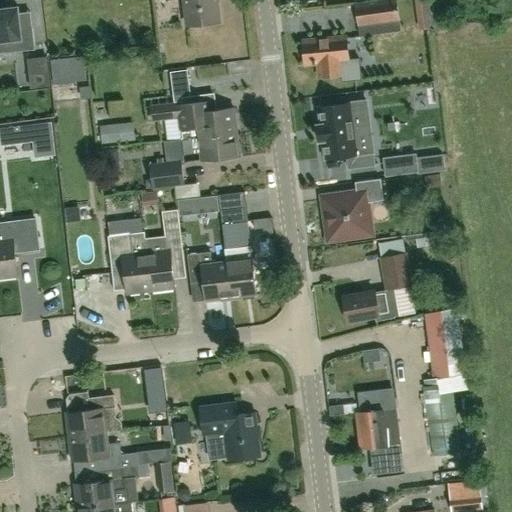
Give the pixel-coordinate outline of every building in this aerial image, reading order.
[(183,0),(187,25),(220,21),(217,0),(183,0)] [(359,27),(400,21),(397,0),(375,0),(355,3),(359,27)] [(422,0),(425,14),(432,13),(430,0),(422,0)] [(19,5),(0,7),(0,42),(2,42),(4,53),(35,49),(31,11),(20,12),(19,5)] [(352,60),(349,61),(347,38),(304,42),(306,65),(318,64),(319,79),(342,77),(342,79),(349,79),(353,78),(356,76),(359,73),(359,70),(359,66),(358,64),(355,62),(352,60)] [(263,89),(260,63),(238,66),(241,91),(263,89)] [(182,103),(151,107),(153,122),(179,118),(182,139),(237,133),(234,109),(214,111),(212,100),(182,103)] [(322,124),(317,125),(319,140),(323,140),(326,158),(348,155),(349,167),(374,164),(372,152),(357,154),(352,121),(368,119),(365,101),(319,107),(322,124)] [(400,103),(376,104),(378,139),(402,138),(400,103)] [(31,123),(0,126),(0,129),(2,144),(33,140),(35,156),(56,153),(52,121),(31,123)] [(123,123),(100,126),(102,144),(124,141),(123,123)] [(237,133),(182,139),(184,156),(202,153),(202,161),(240,157),(237,133)] [(384,157),(387,176),(417,172),(415,153),(384,157)] [(153,189),(185,185),(182,160),(150,164),(153,189)] [(357,195),(325,200),(327,213),(325,216),(326,223),(329,225),(331,239),(355,236),(355,231),(369,229),(366,204),(384,201),(381,180),(355,183),(357,195)] [(14,190),(13,221),(29,222),(30,191),(14,190)] [(220,200),(221,210),(223,223),(247,221),(245,197),(220,200)] [(146,241),(145,241),(151,291),(175,288),(170,250),(169,250),(168,246),(181,244),(177,210),(163,212),(166,238),(146,241)] [(145,233),(144,234),(110,237),(113,269),(125,267),(128,294),(151,291),(145,241),(146,241),(145,233)] [(0,278),(19,276),(14,237),(0,238),(0,278)] [(225,250),(226,261),(227,261),(231,296),(257,293),(251,247),(225,250)] [(205,299),(231,296),(227,261),(226,261),(211,263),(210,252),(187,255),(191,284),(203,282),(205,299)] [(386,290),(414,285),(408,252),(380,257),(386,290)] [(390,319),(390,318),(400,316),(396,292),(376,296),(375,292),(344,298),(348,321),(375,316),(376,322),(390,319)] [(456,306),(425,313),(431,378),(423,380),(434,456),(462,452),(453,389),(466,387),(463,363),(456,306)] [(165,366),(169,404),(197,402),(194,364),(165,366)] [(66,413),(69,437),(107,433),(107,432),(123,431),(122,423),(119,419),(116,417),(117,415),(115,395),(89,398),(90,409),(66,413)] [(203,434),(211,433),(225,432),(229,459),(261,456),(256,414),(231,417),(229,404),(208,406),(200,407),(203,434)] [(358,412),(360,430),(362,448),(386,445),(386,453),(402,451),(396,408),(384,409),(358,412)] [(190,421),(174,423),(176,444),(192,442),(190,421)] [(138,452),(121,454),(120,442),(108,444),(107,433),(69,437),(71,461),(96,458),(97,470),(139,465),(138,452)] [(400,472),(413,472),(412,452),(399,452),(400,472)] [(75,485),(77,508),(123,503),(127,502),(126,489),(125,489),(124,478),(140,476),(139,465),(97,470),(98,482),(75,485)] [(479,492),(451,496),(453,510),(482,505),(479,492)] [(123,503),(77,508),(77,511),(123,511),(124,511),(123,503)]
